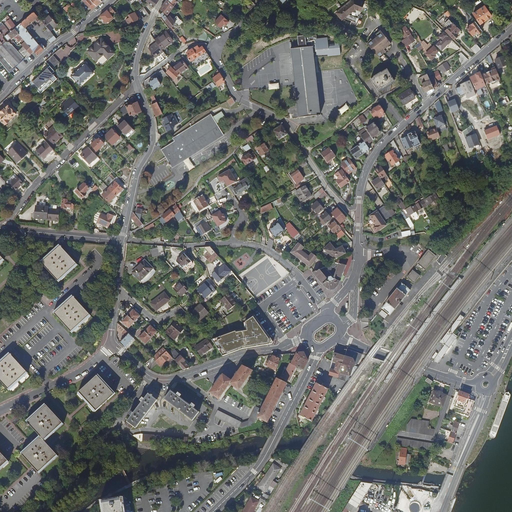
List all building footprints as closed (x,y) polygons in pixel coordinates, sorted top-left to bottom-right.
[(92,10),(96,6),(90,0),(82,0),(92,10)] [(167,0),(163,7),(162,8),(168,13),(171,10),(175,5),(168,0),(167,0)] [(355,23),(359,14),(352,10),(355,8),(361,11),(365,4),(357,0),(352,0),(337,12),(342,18),(346,15),(348,17),(347,19),(355,23)] [(63,8),(66,11),(72,6),(69,3),(63,8)] [(480,9),(487,19),(492,15),(485,5),(480,9)] [(111,7),(100,16),(106,23),(113,17),(111,15),(115,12),(111,7)] [(142,8),(137,13),(143,20),(149,15),(142,8)] [(487,19),(480,9),(474,13),(481,23),(487,19)] [(38,55),(46,48),(42,43),(39,45),(38,44),(27,32),(28,31),(25,27),(38,16),(34,11),(17,26),(16,27),(21,33),(28,43),(35,52),(38,55)] [(170,16),(168,13),(166,15),(164,12),(162,14),(171,27),(176,23),(176,24),(181,20),(178,16),(176,17),(173,19),(170,15),(170,16)] [(138,18),(135,13),(129,15),(131,19),(129,20),(130,23),(138,20),(138,18)] [(215,22),(221,27),(224,23),(226,25),(229,21),(222,14),(215,22)] [(42,21),(47,28),(50,31),(53,29),(52,28),(57,24),(49,15),(42,21)] [(446,30),(454,39),(461,32),(448,18),(444,21),(449,27),(446,30)] [(21,33),(16,27),(10,20),(6,23),(12,29),(11,30),(12,31),(7,36),(10,40),(13,38),(14,39),(21,33)] [(483,30),(476,21),(468,27),(475,36),(483,30)] [(409,41),(411,43),(413,41),(412,40),(415,38),(406,26),(400,29),(406,37),(402,40),(405,44),(409,41)] [(0,60),(10,72),(26,59),(27,59),(32,55),(24,46),(19,50),(10,41),(7,41),(4,37),(4,34),(0,28),(0,60)] [(50,31),(47,28),(42,32),(48,40),(53,35),(50,31)] [(155,39),(158,42),(162,48),(173,40),(167,30),(155,39)] [(383,53),(390,47),(388,45),(391,43),(381,30),(376,34),(378,36),(373,40),(371,38),(367,43),(380,59),(385,55),(383,53)] [(451,40),(444,33),(440,37),(442,40),(437,45),(441,49),(451,40)] [(298,110),(299,118),(315,116),(316,117),(318,117),(318,115),(319,115),(312,56),(316,55),(328,54),(329,56),(340,55),(338,43),(327,45),(327,38),(316,40),(316,36),(310,36),(310,35),(297,37),(298,48),(291,49),(298,110)] [(87,51),(95,60),(103,54),(107,58),(114,52),(101,38),(87,51)] [(162,48),(158,42),(150,48),(157,57),(165,51),(162,48)] [(24,46),(32,55),(35,52),(28,43),(24,46)] [(476,53),(482,48),(477,43),(471,48),(476,53)] [(435,45),(433,47),(427,52),(427,53),(432,58),(437,54),(435,53),(439,50),(435,45)] [(210,58),(202,46),(198,49),(196,46),(192,49),(192,48),(187,51),(187,53),(189,55),(189,56),(196,67),(210,58)] [(461,53),(457,56),(461,65),(468,59),(461,53)] [(52,55),(45,61),(50,66),(51,68),(58,62),(52,55)] [(509,64),(505,56),(496,59),(499,68),(509,64)] [(188,67),(182,60),(172,68),(179,74),(188,67)] [(447,61),(440,66),(444,72),(451,67),(447,61)] [(71,76),(79,85),(93,72),(84,63),(71,76)] [(54,70),(51,68),(50,66),(33,81),(38,87),(37,89),(40,93),(56,78),(51,73),(54,70)] [(501,79),(496,67),(491,69),(492,71),(488,73),(488,74),(484,75),(488,85),(492,84),(493,85),(498,83),(497,81),(501,79)] [(178,74),(171,68),(167,73),(174,79),(178,74)] [(395,81),(387,68),(370,78),(378,92),(395,81)] [(167,75),(162,69),(157,74),(161,79),(167,75)] [(439,70),(434,72),(437,79),(442,77),(439,70)] [(471,78),(477,89),(486,85),(480,72),(476,74),(477,75),(471,78)] [(221,76),(220,73),(212,78),(214,82),(217,86),(224,82),(221,76)] [(422,76),(420,77),(428,90),(435,86),(430,77),(429,74),(428,73),(425,74),(428,80),(425,82),(422,76)] [(430,77),(435,86),(439,84),(434,75),(430,77)] [(161,85),(156,77),(149,82),(153,90),(161,85)] [(458,89),(461,97),(467,94),(469,98),(477,95),(470,81),(462,85),(463,86),(458,89)] [(411,87),(400,94),(405,102),(417,95),(411,87)] [(156,116),(162,113),(154,96),(151,98),(154,103),(151,104),(156,116)] [(71,97),(61,106),(68,115),(78,106),(71,97)] [(440,99),(435,104),(438,105),(440,112),(444,110),(440,99)] [(447,103),(451,113),(459,110),(455,100),(447,103)] [(141,112),(137,102),(127,106),(130,115),(141,112)] [(387,113),(381,105),(372,111),(375,116),(379,114),(381,117),(387,113)] [(14,122),(13,120),(16,117),(15,115),(16,114),(12,110),(8,106),(5,109),(5,108),(0,112),(1,112),(0,113),(0,119),(0,120),(0,122),(2,125),(4,123),(4,124),(5,124),(6,125),(10,122),(11,124),(14,122)] [(164,115),(165,118),(172,114),(176,112),(174,110),(164,115)] [(91,124),(97,118),(93,113),(87,119),(91,124)] [(224,135),(211,114),(173,139),(174,141),(162,149),(167,157),(173,167),(224,135)] [(166,122),(164,123),(165,126),(164,127),(167,132),(174,128),(173,127),(179,123),(175,116),(173,116),(172,114),(165,118),(166,122)] [(363,114),(359,117),(369,132),(373,137),(381,131),(376,123),(369,127),(365,122),(367,121),(363,114)] [(434,118),(438,128),(446,125),(442,115),(434,118)] [(421,116),(417,120),(420,128),(425,126),(421,116)] [(133,129),(125,120),(118,126),(125,135),(129,131),(130,132),(133,129)] [(52,142),(61,133),(52,124),(43,133),(52,142)] [(289,134),(283,125),(274,130),(280,139),(289,134)] [(441,137),(438,128),(427,132),(431,141),(441,137)] [(469,128),(466,129),(469,137),(468,138),(471,146),(480,143),(476,134),(474,135),(472,135),(469,128)] [(112,129),(105,136),(112,144),(120,137),(112,129)] [(374,139),(373,137),(369,132),(367,129),(360,134),(363,138),(366,142),(369,140),(370,142),(374,139)] [(415,147),(422,144),(419,137),(417,131),(402,138),(407,148),(415,145),(415,147)] [(371,148),(366,142),(363,138),(360,140),(362,142),(359,144),(360,145),(365,153),(371,148)] [(54,148),(45,139),(34,150),(42,157),(48,151),(50,152),(52,150),(54,148)] [(97,140),(92,145),(98,151),(105,145),(100,139),(98,141),(97,140)] [(246,139),(243,144),(246,143),(248,145),(244,148),(246,152),(252,148),(246,139)] [(395,140),(392,144),(396,151),(396,150),(399,154),(397,155),(394,151),(387,155),(394,165),(400,161),(400,160),(404,157),(395,140)] [(16,160),(25,152),(16,142),(7,151),(16,160)] [(266,143),(258,148),(262,155),(270,150),(266,143)] [(365,153),(360,145),(352,150),(357,158),(365,153)] [(337,155),(331,146),(322,153),(329,162),(332,160),(331,159),(337,155)] [(97,156),(88,147),(81,155),(89,164),(97,156)] [(53,151),(52,150),(50,152),(48,151),(42,157),(44,160),(53,151)] [(27,153),(25,152),(16,160),(17,162),(27,153)] [(258,158),(254,152),(251,154),(250,153),(242,158),(246,165),(255,160),(258,158)] [(343,163),(350,173),(357,168),(350,158),(343,163)] [(308,163),(306,159),(299,164),(302,167),(308,163)] [(376,170),(381,177),(382,178),(388,174),(382,166),(376,170)] [(298,182),(305,178),(303,175),(298,168),(291,173),(298,182)] [(337,181),(339,185),(340,184),(342,187),(351,180),(343,168),(336,174),(340,179),(337,181)] [(225,179),(229,186),(238,181),(231,169),(219,175),(223,181),(225,179)] [(7,185),(13,191),(22,183),(16,177),(7,185)] [(382,178),(381,177),(373,182),(379,189),(386,185),(382,178)] [(250,184),(248,178),(240,182),(241,184),(239,185),(239,187),(237,188),(236,186),(234,187),(235,189),(234,189),(237,194),(249,188),(247,185),(250,184)] [(126,191),(128,187),(120,179),(118,182),(126,191)] [(107,187),(115,195),(121,188),(114,181),(107,187)] [(77,190),(83,197),(87,193),(85,191),(90,187),(85,182),(77,190)] [(307,184),(299,189),(301,192),(299,193),(303,199),(312,194),(307,184)] [(115,195),(107,187),(101,193),(108,201),(115,195)] [(318,199),(319,197),(321,196),(327,191),(324,187),(315,196),(318,199)] [(425,207),(425,208),(440,200),(437,195),(422,203),(425,207)] [(199,211),(208,206),(202,196),(193,201),(199,211)] [(67,198),(66,197),(63,197),(62,208),(67,209),(67,207),(71,207),(71,203),(69,203),(69,200),(67,200),(67,198)] [(425,207),(422,203),(421,200),(417,203),(418,205),(413,208),(413,207),(408,210),(408,211),(410,216),(425,207)] [(328,208),(327,206),(325,208),(319,201),(314,206),(319,212),(320,212),(321,214),(326,210),(328,208)] [(177,204),(164,216),(168,221),(176,215),(175,214),(181,209),(177,204)] [(263,207),(262,212),(272,207),(270,204),(263,207)] [(393,216),(389,210),(386,205),(380,209),(387,219),(393,216)] [(48,206),(36,206),(35,218),(47,219),(48,208),(48,206)] [(330,210),(341,223),(348,217),(339,207),(338,208),(336,206),(330,210)] [(59,209),(48,208),(47,219),(48,220),(53,220),(53,219),(59,220),(59,209)] [(380,209),(378,208),(371,213),(378,222),(375,225),(378,229),(388,222),(387,219),(380,209)] [(221,210),(212,215),(219,226),(227,221),(221,210)] [(326,210),(321,214),(328,222),(333,218),(326,210)] [(141,227),(145,224),(142,221),(137,215),(134,212),(133,218),(141,227)] [(101,213),(96,222),(103,225),(103,224),(109,227),(113,219),(112,218),(113,215),(108,213),(107,216),(101,213)] [(206,221),(196,228),(201,236),(211,230),(206,221)] [(337,233),(343,229),(336,221),(331,225),(337,233)] [(282,232),(285,230),(279,222),(268,230),(274,237),(278,235),(279,236),(282,233),(282,232)] [(290,222),(286,226),(291,235),(293,238),(299,233),(290,222)] [(428,243),(422,238),(418,243),(424,248),(428,243)] [(298,242),(290,252),(310,267),(318,258),(312,253),(309,256),(301,250),(304,247),(298,242)] [(331,243),(324,249),(336,258),(346,252),(343,246),(336,249),(331,243)] [(58,281),(78,263),(69,254),(61,245),(42,262),(58,281)] [(436,247),(431,245),(429,248),(437,254),(440,257),(438,259),(436,261),(440,264),(447,256),(436,247)] [(214,252),(212,249),(210,247),(204,247),(209,253),(204,256),(210,263),(218,256),(214,252)] [(159,254),(158,248),(151,250),(153,257),(160,255),(159,254)] [(425,270),(435,256),(428,250),(417,264),(425,270)] [(185,253),(176,260),(183,268),(186,272),(189,269),(190,269),(191,269),(193,268),(194,267),(195,265),(195,262),(193,262),(185,253)] [(351,261),(352,254),(334,263),(349,266),(351,261)] [(140,280),(153,267),(144,259),(132,272),(140,280)] [(349,266),(334,263),(328,266),(313,272),(326,287),(331,290),(334,289),(335,289),(339,284),(343,274),(346,275),(349,266)] [(211,274),(218,282),(231,271),(225,264),(215,272),(214,271),(211,274)] [(413,270),(406,277),(407,277),(414,283),(420,276),(413,270)] [(390,370),(383,382),(386,385),(409,350),(432,319),(462,280),(458,278),(438,303),(412,338),(402,354),(390,370)] [(212,292),(216,290),(207,279),(203,282),(204,283),(197,289),(204,298),(211,292),(212,292)] [(182,282),(175,288),(182,295),(189,289),(182,282)] [(381,308),(390,315),(395,309),(396,307),(397,306),(402,300),(411,289),(403,282),(402,282),(397,288),(397,287),(393,292),(391,294),(386,301),(385,301),(386,302),(382,308),(381,308)] [(230,292),(226,295),(221,299),(229,309),(238,302),(230,292)] [(152,302),(157,309),(170,299),(166,293),(152,302)] [(82,304),(75,296),(55,314),(72,332),(91,314),(82,304)] [(192,310),(201,320),(205,317),(204,316),(209,312),(201,302),(192,310)] [(388,324),(400,309),(397,306),(395,309),(390,315),(385,321),(388,324)] [(141,316),(134,310),(123,323),(130,329),(141,316)] [(387,315),(382,310),(379,314),(384,319),(387,315)] [(223,356),(242,349),(272,344),(273,342),(254,315),(245,322),(246,330),(235,332),(235,331),(211,339),(223,356)] [(465,318),(459,315),(439,342),(444,346),(452,335),(454,333),(465,318)] [(124,334),(128,331),(118,322),(118,328),(124,334)] [(176,340),(185,329),(176,322),(167,333),(176,340)] [(159,331),(152,325),(141,337),(148,343),(159,331)] [(121,342),(126,347),(135,337),(133,336),(128,331),(124,334),(126,336),(121,342)] [(458,336),(454,333),(452,335),(444,346),(438,354),(434,359),(434,360),(438,363),(440,361),(448,349),(457,338),(458,336)] [(212,347),(206,339),(194,347),(199,355),(212,347)] [(184,369),(190,367),(185,361),(186,360),(181,356),(180,356),(174,349),(175,348),(171,345),(166,350),(172,356),(184,369)] [(166,350),(164,347),(154,355),(149,360),(152,363),(157,359),(162,364),(167,358),(168,360),(172,356),(166,350)] [(335,350),(331,368),(329,375),(338,377),(337,378),(338,379),(342,367),(348,349),(335,350)] [(362,354),(348,349),(342,367),(338,379),(345,380),(346,378),(349,380),(359,367),(355,366),(355,367),(353,367),(354,364),(357,365),(360,359),(362,354)] [(304,352),(297,353),(293,362),(289,360),(289,362),(291,363),(297,366),(303,369),(305,367),(308,361),(304,352)] [(0,380),(9,390),(27,372),(22,367),(20,364),(19,363),(10,354),(0,363),(0,380)] [(285,354),(279,355),(277,359),(273,357),(272,358),(271,357),(269,362),(267,361),(264,367),(276,373),(282,360),(285,354)] [(253,371),(257,373),(260,366),(253,362),(249,369),(253,371)] [(297,366),(291,363),(283,377),(289,380),(297,366)] [(249,369),(243,365),(238,372),(237,372),(235,374),(236,375),(232,381),(223,374),(218,382),(217,381),(214,385),(215,385),(210,392),(218,399),(230,383),(239,390),(253,371),(249,369)] [(95,412),(113,395),(96,376),(78,393),(85,401),(86,402),(88,404),(95,411),(95,412)] [(262,409),(258,418),(268,422),(271,415),(272,415),(274,411),(273,411),(281,396),(282,396),(284,393),(283,392),(287,384),(273,376),(272,380),(276,382),(262,409)] [(329,389),(317,383),(313,391),(300,416),(312,422),(329,389)] [(193,421),(199,412),(193,408),(195,406),(193,405),(192,403),(190,405),(180,397),(181,395),(179,394),(178,393),(176,394),(171,390),(164,399),(193,421)] [(437,393),(433,391),(429,403),(442,407),(446,395),(442,394),(442,393),(442,392),(439,391),(437,392),(437,393)] [(455,402),(465,405),(467,399),(469,395),(458,391),(455,402)] [(131,416),(127,422),(133,427),(135,429),(157,400),(155,398),(157,396),(153,393),(151,395),(148,393),(144,399),(142,397),(141,399),(140,401),(142,402),(134,413),(132,411),(130,413),(129,414),(131,416)] [(468,417),(474,401),(467,399),(465,405),(462,415),(468,417)] [(465,405),(455,402),(452,408),(456,410),(455,413),(462,415),(465,405)] [(27,423),(41,438),(45,442),(50,437),(63,424),(54,414),(46,405),(37,414),(27,423)] [(258,418),(262,409),(256,407),(249,421),(242,423),(217,410),(214,417),(238,428),(239,427),(241,428),(251,426),(253,423),(255,424),(258,418)] [(406,432),(432,436),(435,430),(428,428),(429,422),(411,419),(407,425),(406,432)] [(456,434),(460,423),(454,421),(451,432),(456,434)] [(447,442),(453,444),(456,434),(451,432),(447,442)] [(142,441),(187,444),(188,437),(141,434),(133,435),(133,436),(136,439),(141,442),(141,441),(142,441)] [(48,445),(45,442),(41,438),(31,446),(22,455),(39,474),(58,456),(49,446),(48,445)] [(396,445),(432,450),(433,449),(434,444),(397,438),(396,445)] [(397,446),(397,461),(400,462),(402,448),(408,449),(408,447),(397,446)] [(408,452),(408,449),(402,448),(400,462),(397,461),(396,469),(398,469),(406,470),(407,463),(410,464),(411,453),(408,452)] [(90,462),(95,456),(91,453),(86,459),(90,462)] [(266,474),(274,479),(282,467),(274,462),(266,474)] [(274,479),(266,474),(258,485),(266,490),(274,479)] [(361,483),(342,511),(347,511),(348,510),(350,511),(354,511),(358,506),(372,484),(361,483)] [(246,508),(252,511),(254,511),(260,500),(252,496),(246,508)] [(123,511),(121,498),(103,502),(104,511),(123,511)]
